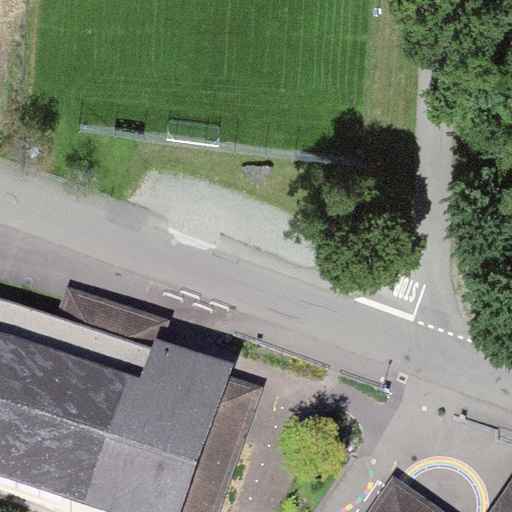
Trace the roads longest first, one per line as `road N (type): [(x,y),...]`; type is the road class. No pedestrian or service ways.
road 1 (unclassified): [(0,195),(408,346)]
road 2 (unclassified): [(408,346),(437,244),(442,0)]
